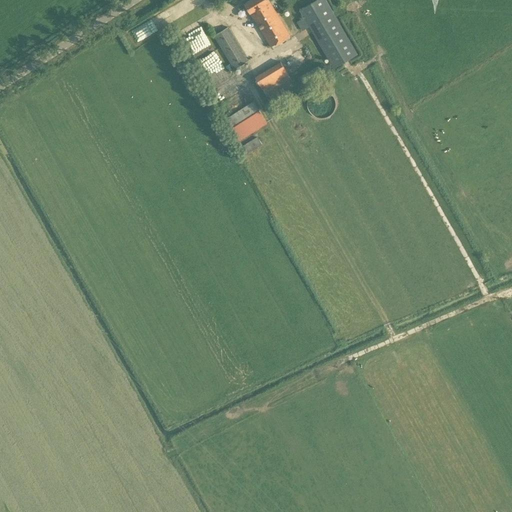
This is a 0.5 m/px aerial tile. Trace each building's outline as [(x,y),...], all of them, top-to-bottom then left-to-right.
[(248,0),(244,3),(270,46),(289,35),(269,1),(268,0),(248,0)] [(301,31),(308,26),(333,68),(357,54),(326,0),(314,0),(299,9),(303,17),(296,22),(301,31)] [(137,42),(150,33),(143,23),(130,33),(137,42)] [(248,61),(228,27),(213,35),(233,69),(248,61)] [(202,58),(214,50),(204,37),(193,46),(202,58)] [(254,76),(268,101),(295,86),(281,61),(254,76)] [(322,63),(297,79),(301,86),(326,71),(322,63)] [(332,109),(331,93),(315,94),(316,97),(311,97),(312,110),(332,109)] [(231,128),(258,110),(253,101),(225,119),(231,128)] [(257,136),(243,145),(247,153),(262,144),(257,136)]
